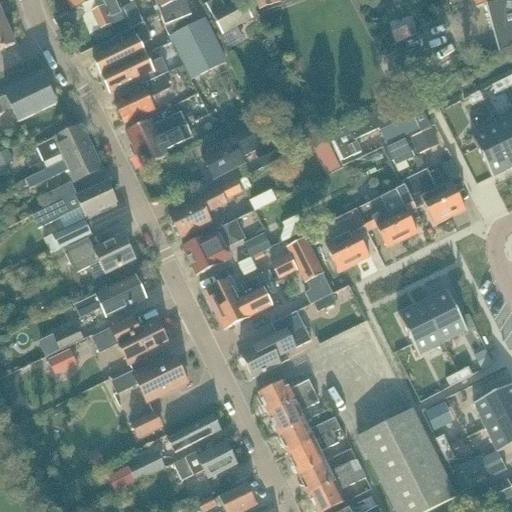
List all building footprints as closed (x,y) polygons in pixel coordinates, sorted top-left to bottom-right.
[(114,0),(96,0),(95,1),(94,0),(66,0),(72,12),(87,5),(100,32),(112,27),(123,22),(120,15),(121,14),(114,0)] [(168,36),(183,30),(179,22),(191,17),(184,0),(154,0),(156,3),(165,28),(168,36)] [(219,0),(216,0),(205,6),(221,36),(251,20),(240,0),(224,9),(219,0)] [(269,0),(255,0),(260,12),(272,7),(269,0)] [(404,0),(392,0),(394,8),(406,6),(404,0)] [(486,7),(494,5),(492,0),(473,0),(476,10),(486,7)] [(511,47),(511,0),(510,0),(509,0),(494,5),(486,7),(497,46),(499,54),(511,47)] [(130,32),(143,25),(134,5),(120,12),(130,32)] [(227,64),(205,20),(170,37),(191,81),(227,64)] [(0,53),(15,48),(5,22),(0,23),(0,53)] [(140,48),(151,42),(143,25),(130,32),(119,37),(123,45),(92,61),(101,78),(144,57),(140,48)] [(161,61),(149,67),(144,57),(101,78),(110,96),(138,82),(141,87),(167,75),(161,61)] [(165,76),(147,85),(150,89),(116,105),(126,126),(154,113),(148,100),(171,89),(165,76)] [(511,78),(503,83),(507,91),(511,88),(511,78)] [(11,110),(17,125),(55,107),(42,79),(5,97),(5,98),(0,100),(0,116),(5,114),(5,113),(11,110)] [(503,83),(492,88),(496,96),(507,91),(503,83)] [(479,94),(469,100),(473,108),(483,102),(479,94)] [(346,129),(331,136),(343,161),(351,158),(360,153),(355,143),(355,142),(378,130),(379,133),(385,145),(427,125),(421,113),(422,113),(415,99),(372,118),(347,131),(346,129)] [(188,127),(187,126),(193,123),(189,114),(183,117),(182,115),(153,128),(150,122),(126,134),(135,152),(188,127)] [(511,118),(496,127),(511,159),(511,118)] [(188,127),(135,152),(144,171),(168,160),(165,154),(194,140),(188,127)] [(511,159),(496,127),(472,139),(492,180),(511,169),(511,159)] [(64,163),(91,150),(81,128),(49,143),(36,149),(43,165),(62,157),(64,163)] [(260,151),(249,130),(248,128),(226,139),(230,147),(204,161),(214,181),(242,166),(239,161),(260,151)] [(431,128),(412,137),(419,152),(438,142),(431,128)] [(325,140),(310,147),(325,176),(339,169),(325,140)] [(414,159),(411,154),(405,141),(385,151),(391,163),(393,162),(399,174),(409,170),(406,163),(414,159)] [(262,171),(284,160),(276,145),(254,155),(262,171)] [(68,183),(70,187),(102,172),(91,150),(64,163),(26,182),(29,190),(68,172),(73,180),(68,183)] [(7,151),(0,154),(0,164),(11,160),(7,151)] [(429,177),(428,177),(425,172),(401,183),(404,189),(405,188),(413,204),(415,209),(424,205),(435,227),(450,220),(429,177)] [(429,177),(450,220),(466,212),(452,185),(441,190),(439,185),(444,183),(439,172),(429,177)] [(210,226),(206,217),(226,207),(224,203),(242,195),(236,183),(169,216),(175,228),(174,231),(177,238),(180,237),(181,241),(210,226)] [(48,211),(31,219),(36,230),(53,222),(53,223),(73,214),(72,213),(80,209),(85,220),(116,206),(107,186),(76,200),(75,197),(53,207),(47,210),(48,211)] [(53,207),(75,197),(70,187),(48,197),(53,207)] [(404,209),(413,204),(405,188),(404,189),(382,200),(403,243),(418,236),(404,209)] [(237,199),(242,210),(265,201),(260,189),(237,199)] [(387,251),(403,243),(382,200),(357,212),(366,229),(374,225),(387,251)] [(357,234),(366,229),(357,212),(333,224),(355,267),(370,260),(357,234)] [(62,251),(88,239),(91,237),(83,222),(52,237),(52,238),(44,242),(50,256),(58,252),(59,253),(62,251)] [(183,249),(196,277),(221,266),(230,262),(225,251),(237,244),(245,241),(236,223),(228,226),(217,232),(207,237),(183,249)] [(339,275),(355,267),(333,224),(324,228),(308,236),(310,241),(326,233),(329,239),(334,237),(336,242),(326,247),(339,275)] [(264,236),(243,246),(250,261),(271,250),(264,236)] [(93,253),(89,245),(90,244),(88,239),(62,251),(65,256),(65,257),(74,276),(99,264),(105,276),(134,263),(123,239),(93,253)] [(306,284),(322,276),(324,275),(306,239),(285,250),(288,255),(297,273),(303,285),(306,284)] [(279,282),(297,273),(288,255),(270,264),(279,282)] [(267,274),(256,280),(257,281),(261,290),(271,285),(273,284),(267,274)] [(310,292),(304,296),(310,307),(313,306),(331,297),(332,296),(322,276),(306,284),(310,292)] [(78,305),(74,307),(79,320),(101,311),(105,319),(115,315),(144,301),(134,279),(78,305)] [(261,290),(257,281),(243,288),(245,292),(239,295),(235,288),(233,289),(229,281),(206,292),(210,301),(209,301),(214,313),(261,290)] [(261,290),(214,313),(220,324),(221,324),(225,332),(249,320),(272,309),(267,299),(276,295),(271,285),(261,290)] [(446,293),(422,305),(442,346),(467,333),(446,293)] [(317,313),(334,305),(331,297),(313,306),(317,313)] [(422,305),(397,317),(418,358),(442,346),(422,305)] [(252,349),(254,354),(242,359),(240,363),(242,369),(247,369),(253,382),(282,368),(281,367),(290,363),(287,357),(296,353),(295,352),(311,344),(297,315),(272,327),(279,341),(265,349),(262,344),(252,349)] [(125,369),(168,348),(166,344),(167,342),(168,339),(166,336),(164,334),(161,334),(156,323),(134,334),(129,323),(107,334),(89,343),(96,357),(114,348),(125,369)] [(75,331),(53,341),(58,351),(80,341),(75,331)] [(485,351),(474,357),(481,372),(493,366),(485,351)] [(68,352),(47,363),(51,370),(72,360),(68,352)] [(148,406),(187,386),(185,382),(186,380),(187,376),(185,374),(183,372),(180,372),(173,359),(135,378),(134,375),(112,385),(118,396),(138,386),(148,406)] [(468,370),(457,375),(461,383),(472,377),(468,370)] [(457,375),(446,381),(450,389),(461,383),(457,375)] [(307,384),(290,393),(285,383),(258,396),(268,417),(312,395),(307,384)] [(511,386),(473,406),(485,431),(511,417),(511,386)] [(305,423),(300,414),(319,404),(314,394),(312,395),(268,417),(278,437),(305,423)] [(440,408),(426,415),(434,432),(449,425),(440,408)] [(355,443),(392,511),(414,511),(455,490),(412,411),(355,443)] [(155,415),(132,427),(139,441),(162,430),(155,415)] [(511,417),(485,431),(497,455),(511,447),(511,417)] [(174,456),(189,448),(220,433),(213,418),(182,433),(181,432),(167,439),(174,456)] [(333,435),(340,432),(334,420),(309,432),(305,423),(278,437),(288,457),(333,435)] [(462,452),(484,443),(480,432),(458,441),(462,452)] [(338,445),(333,435),(288,457),(298,477),(325,464),(320,454),(338,445)] [(143,440),(150,457),(160,452),(153,436),(143,440)] [(443,438),(435,442),(441,453),(448,449),(443,438)] [(181,483),(203,473),(207,481),(236,467),(225,445),(197,459),(195,455),(185,460),(173,467),(181,483)] [(448,449),(441,453),(446,464),(454,460),(448,449)] [(99,452),(87,457),(92,471),(104,466),(99,452)] [(134,482),(134,483),(163,469),(157,456),(128,470),(131,475),(134,482)] [(481,461),(460,472),(469,490),(490,479),(481,461)] [(329,474),(325,464),(298,477),(308,498),(335,485),(354,475),(349,464),(329,474)] [(365,480),(361,472),(361,471),(354,475),(335,485),(308,498),(314,511),(331,511),(345,506),(339,493),(357,483),(365,480)] [(131,475),(115,483),(119,490),(134,482),(131,475)] [(511,496),(505,483),(491,491),(498,504),(511,496)] [(246,486),(217,499),(223,511),(245,511),(256,507),(246,486)] [(199,511),(207,511),(215,508),(211,499),(197,506),(199,511)]
